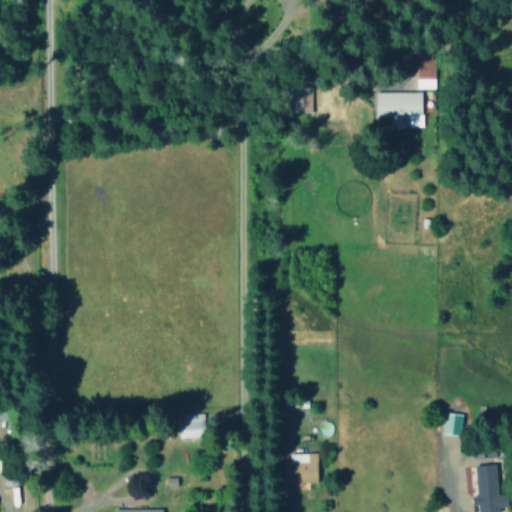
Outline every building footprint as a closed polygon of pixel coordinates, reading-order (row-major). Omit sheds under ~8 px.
[(433,88),(433,59),(415,59),(414,88),(433,88)] [(311,111),(310,85),(294,86),(295,112),(311,111)] [(421,127),(420,91),(373,92),(374,117),(389,116),(389,127),(421,127)] [(177,437),(204,436),(203,412),(176,413),(177,437)] [(459,434),(461,413),(443,412),(442,432),(459,434)] [(303,487),(303,481),(317,481),(316,452),(285,452),(286,487),(303,487)] [(474,465),(476,495),(471,496),(472,504),(477,504),(477,511),(494,511),(498,511),(498,506),(506,505),(506,493),(496,493),(495,464),(474,465)]
